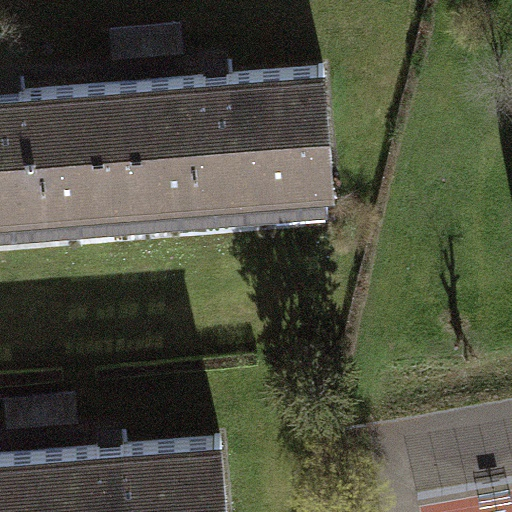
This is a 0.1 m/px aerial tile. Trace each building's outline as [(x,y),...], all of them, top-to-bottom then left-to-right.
[(183,21),(111,26),(113,56),(186,51),(183,21)] [(325,64),(114,80),(125,219),(176,215),(175,193),(223,189),(225,212),(329,204),(327,181),(334,180),(325,64)] [(73,223),(125,219),(114,80),(0,88),(0,228),(25,227),(24,205),(71,202),(73,223)] [(78,391),(5,396),(7,426),(80,421),(78,391)] [(228,511),(222,434),(8,450),(12,511),(228,511)] [(0,511),(12,511),(8,450),(0,450),(0,511)]
